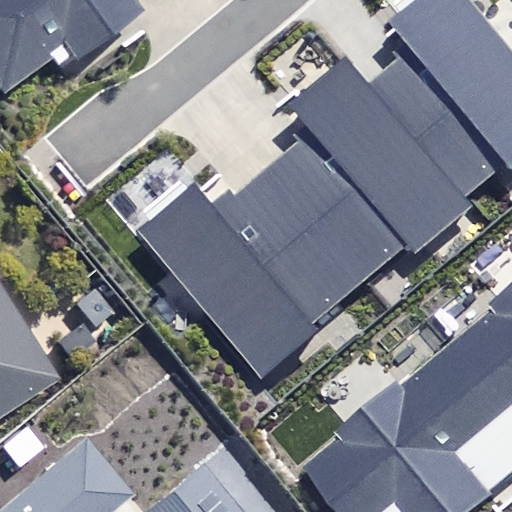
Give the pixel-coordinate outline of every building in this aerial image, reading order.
[(0,0),(0,87),(4,93),(53,58),(62,69),(141,12),(132,0),(0,0)] [(134,232),(259,380),(319,330),(310,319),(404,241),(414,254),(470,206),(462,197),(504,162),(508,167),(511,163),(511,49),(470,0),(412,0),(388,21),(410,47),(370,81),(347,54),(287,105),(304,125),(292,136),(297,142),(231,197),(226,190),(210,203),(193,183),(134,232)] [(511,289),(304,467),(342,511),(466,511),(511,473),(511,289)] [(0,409),(50,377),(0,299),(0,409)] [(94,511),(128,484),(82,428),(0,496),(0,511),(233,511),(189,459),(128,510),(130,511),(94,511)]
